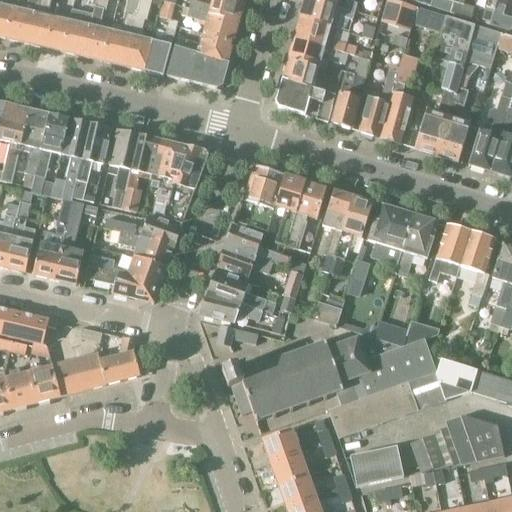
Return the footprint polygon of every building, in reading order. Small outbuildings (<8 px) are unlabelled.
[(0,0),(0,39),(5,40),(14,10),(15,5),(4,2),(4,0),(0,0)] [(5,40),(25,45),(37,0),(28,0),(25,13),(14,10),(5,40)] [(37,0),(25,45),(51,51),(60,53),(64,38),(51,35),(55,19),(56,16),(48,14),(51,0),(37,0)] [(59,20),(55,19),(51,35),(64,38),(60,53),(81,58),(97,0),(96,0),(92,16),(72,11),(69,23),(59,20)] [(97,0),(81,58),(102,63),(113,27),(101,24),(100,22),(103,10),(105,10),(107,0),(97,0)] [(113,27),(102,63),(122,68),(141,0),(127,0),(119,28),(113,27)] [(152,43),(150,42),(137,39),(143,18),(146,19),(150,1),(145,0),(141,0),(122,68),(144,73),(152,43)] [(245,5),(229,0),(210,0),(209,5),(190,0),(188,8),(239,24),(245,5)] [(351,19),(353,14),(308,0),(303,0),(298,20),(335,31),(336,29),(329,27),(333,14),(351,19)] [(308,0),(353,14),(356,3),(345,0),(308,0)] [(410,29),(411,25),(416,9),(404,5),(387,0),(381,20),(393,23),(410,29)] [(436,0),(435,7),(450,12),(454,0),(436,0)] [(454,0),(450,12),(470,19),(473,9),(462,5),(463,0),(454,0)] [(486,0),(480,22),(489,25),(496,0),(486,0)] [(496,0),(489,25),(498,27),(506,0),(496,0)] [(170,21),(175,4),(162,1),(157,17),(170,21)] [(234,44),(239,24),(188,8),(187,10),(182,9),(180,16),(194,20),(193,24),(203,27),(201,34),(234,44)] [(444,18),(416,9),(411,25),(439,34),(444,18)] [(489,70),(495,49),(499,35),(444,18),(439,34),(432,60),(446,64),(462,68),(463,62),(489,70)] [(346,57),(356,60),(369,63),(372,52),(361,49),(362,45),(347,41),(346,43),(333,39),(335,31),(298,20),(293,40),(346,57)] [(152,43),(144,73),(162,78),(176,24),(167,22),(161,45),(152,43)] [(370,39),(373,28),(363,25),(360,36),(370,39)] [(176,40),(174,48),(229,62),(234,44),(201,34),(198,46),(176,40)] [(511,38),(499,35),(495,49),(511,54),(511,38)] [(344,64),(346,57),(293,40),(287,62),(316,71),(321,55),(327,57),(326,59),(344,64)] [(368,97),(358,133),(379,140),(403,56),(404,50),(394,47),(379,100),(368,97)] [(222,87),(229,62),(174,48),(166,79),(216,90),(222,87)] [(417,60),(403,56),(379,140),(399,146),(410,110),(397,107),(404,84),(410,86),(417,60)] [(345,72),(343,79),(352,82),(355,74),(365,78),(369,63),(356,60),(352,74),(345,72)] [(340,78),(335,77),(332,86),(313,81),(316,71),(287,62),(281,82),(334,98),(340,78)] [(458,81),(462,68),(446,64),(440,89),(442,90),(435,112),(426,110),(414,151),(437,157),(457,87),(458,81)] [(348,96),(352,82),(343,79),(331,125),(350,131),(359,99),(348,96)] [(467,92),(465,91),(467,83),(458,81),(457,87),(437,157),(457,164),(469,123),(458,120),(467,92)] [(327,124),(334,98),(281,82),(275,104),(278,109),(327,124)] [(479,132),(468,167),(491,174),(511,99),(511,84),(509,84),(505,99),(500,97),(496,111),(493,110),(489,112),(486,122),(489,125),(491,126),(489,135),(479,132)] [(511,99),(491,174),(511,180),(511,138),(511,139),(511,138),(511,99)] [(0,180),(0,181),(11,184),(19,151),(28,112),(8,107),(0,140),(0,142),(9,145),(2,172),(0,172),(0,180)] [(30,188),(33,178),(47,116),(28,112),(19,151),(29,153),(24,173),(25,174),(22,186),(30,188)] [(49,153),(60,155),(68,121),(47,116),(33,178),(43,180),(49,153)] [(62,191),(73,194),(89,126),(68,121),(60,155),(70,158),(62,191)] [(111,131),(89,126),(73,194),(72,198),(93,203),(93,199),(83,196),(92,163),(102,165),(111,131)] [(137,137),(116,133),(109,166),(118,168),(113,189),(115,190),(111,207),(98,203),(97,208),(119,214),(121,208),(137,137)] [(138,177),(149,180),(158,142),(137,137),(121,208),(136,212),(141,192),(135,190),(138,177)] [(204,153),(158,142),(149,180),(159,183),(152,214),(182,226),(207,157),(204,153)] [(241,203),(233,224),(266,234),(273,209),(283,177),(253,168),(242,203),(241,203)] [(283,177),(273,209),(284,213),(273,245),(284,249),(304,184),(283,177)] [(306,220),(315,223),(325,191),(304,184),(284,249),(296,252),(306,220)] [(319,272),(328,275),(351,199),(333,193),(321,226),(331,229),(322,256),(324,257),(319,272)] [(53,217),(58,200),(46,197),(42,214),(53,217)] [(351,199),(328,275),(336,277),(341,262),(342,262),(351,235),(360,239),(372,205),(351,199)] [(51,245),(50,244),(39,242),(32,277),(54,282),(72,204),(62,201),(51,245)] [(0,269),(2,270),(15,217),(18,206),(7,203),(2,223),(0,222),(0,269)] [(82,206),(72,204),(54,282),(75,287),(82,252),(72,249),(82,206)] [(18,206),(15,217),(2,270),(24,275),(32,240),(22,238),(26,220),(23,219),(26,207),(18,206)] [(368,242),(401,252),(412,217),(378,207),(368,242)] [(437,225),(412,217),(401,252),(394,274),(405,278),(412,256),(427,260),(437,225)] [(103,229),(121,233),(140,238),(173,250),(180,229),(148,218),(143,228),(130,223),(111,219),(111,221),(106,219),(103,229)] [(224,248),(272,265),(303,277),(305,269),(293,265),(294,262),(258,247),(261,238),(232,227),(224,248)] [(442,262),(459,267),(469,235),(446,228),(436,259),(431,258),(420,295),(425,296),(426,292),(431,294),(442,262)] [(135,248),(131,258),(165,271),(173,250),(140,238),(121,233),(118,244),(135,248)] [(470,295),(481,298),(488,275),(484,273),(494,242),(469,235),(459,267),(477,273),(470,295)] [(489,323),(499,326),(511,283),(511,247),(502,245),(492,279),(502,282),(489,323)] [(373,250),(361,246),(354,271),(364,274),(366,266),(368,267),(373,250)] [(224,248),(217,269),(246,278),(252,262),(258,264),(256,269),(269,273),(272,265),(224,248)] [(158,291),(165,271),(131,258),(128,269),(114,264),(115,261),(91,256),(88,268),(109,273),(158,291)] [(153,306),(158,291),(109,273),(88,268),(86,279),(114,286),(111,296),(153,306)] [(244,292),(248,284),(215,273),(208,294),(261,313),(266,300),(244,292)] [(284,295),(295,299),(301,277),(290,273),(284,295)] [(511,283),(499,326),(497,332),(506,335),(508,329),(509,330),(511,321),(511,283)] [(258,321),(261,313),(208,294),(199,316),(233,325),(237,313),(258,321)] [(279,309),(290,313),(295,299),(284,295),(279,309)] [(335,329),(341,311),(344,303),(329,298),(326,306),(318,303),(312,321),(335,329)] [(0,336),(33,344),(41,346),(45,328),(55,330),(57,324),(0,310),(0,336)] [(279,336),(279,335),(283,321),(276,318),(271,333),(279,336)] [(406,387),(436,376),(430,357),(424,341),(403,348),(361,335),(326,347),(324,342),(238,372),(236,367),(221,372),(228,390),(230,389),(241,418),(252,414),(255,423),(271,418),(274,423),(315,409),(313,403),(341,393),(339,386),(349,383),(356,403),(406,385),(406,387)] [(0,350),(10,353),(12,342),(0,339),(0,350)] [(135,342),(122,339),(120,354),(98,360),(105,387),(139,378),(133,354),(135,342)] [(12,342),(10,353),(24,356),(26,346),(12,342)] [(31,353),(49,360),(45,347),(41,346),(33,344),(31,353)] [(105,387),(98,360),(97,355),(50,366),(59,399),(105,387)] [(444,402),(470,394),(476,372),(430,357),(436,376),(444,402)] [(50,366),(27,372),(36,405),(59,399),(50,366)] [(36,405),(27,372),(19,374),(18,370),(5,373),(6,377),(4,378),(13,411),(36,405)] [(511,383),(508,382),(476,372),(470,394),(508,406),(507,406),(508,407),(511,408),(511,383)] [(406,385),(356,403),(328,413),(338,440),(417,412),(445,403),(444,402),(436,376),(406,387),(406,385)] [(4,378),(0,378),(0,414),(13,411),(4,378)] [(462,418),(459,419),(475,465),(504,458),(504,457),(503,457),(497,428),(462,418)] [(460,468),(475,465),(459,419),(444,424),(460,468)] [(316,432),(320,446),(330,442),(326,429),(316,432)] [(446,469),(458,464),(446,429),(434,434),(446,469)] [(262,442),(270,465),(299,455),(291,431),(262,442)] [(421,474),(444,466),(434,437),(410,445),(421,474)] [(330,442),(320,446),(325,459),(335,456),(330,442)] [(356,489),(403,479),(396,448),(349,458),(356,489)] [(307,477),(299,455),(270,465),(278,488),(307,477)] [(505,464),(481,470),(483,481),(484,485),(492,483),(491,479),(507,476),(505,464)] [(432,474),(434,486),(435,486),(440,509),(449,507),(442,474),(450,473),(449,470),(432,474)] [(470,484),(483,481),(481,470),(468,472),(470,484)] [(332,478),(336,491),(347,487),(342,474),(332,478)] [(434,486),(432,474),(414,478),(415,482),(423,481),(425,488),(434,486)] [(315,500),(307,477),(278,488),(286,510),(315,500)] [(347,487),(336,491),(341,504),(351,500),(347,487)] [(387,489),(389,500),(402,498),(400,487),(387,489)] [(389,500),(387,489),(373,492),(375,503),(389,500)] [(319,511),(315,500),(286,510),(286,511),(319,511)] [(511,511),(511,500),(489,506),(489,511),(511,511)]
